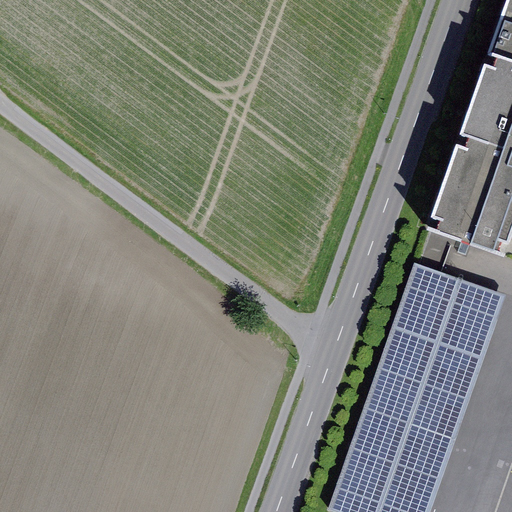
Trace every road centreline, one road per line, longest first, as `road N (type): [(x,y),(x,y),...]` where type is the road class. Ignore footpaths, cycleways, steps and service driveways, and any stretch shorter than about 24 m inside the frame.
road 1 (tertiary): [(276,511),(459,0)]
road 2 (track): [(310,338),(0,105)]
